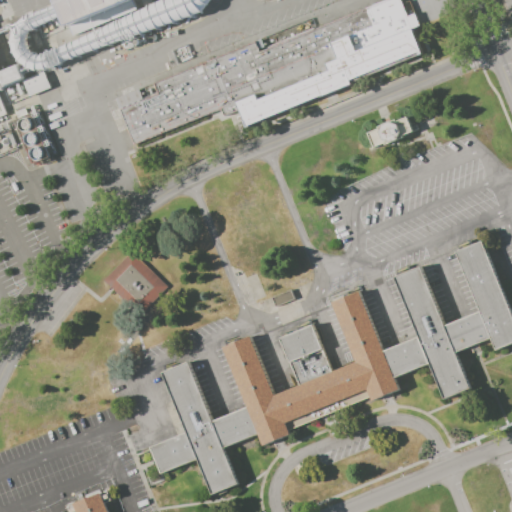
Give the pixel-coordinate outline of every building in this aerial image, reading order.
[(162,0),(161,1),(150,6),(142,10),(135,14),(129,17),(123,20),(116,22),(110,25),(104,27),(98,30),(89,35),(89,34),(81,38),(74,42),(72,41),(67,44),(58,48),(47,52),(40,54),(36,53),(34,51),(32,49),(30,50),(30,49),(31,48),(31,46),(29,41),(30,36),(32,33),(34,31),(38,28),(43,26),(50,23),(57,20),(65,16),(60,4),(50,8),(43,10),(35,13),(30,15),(25,17),(14,25),(12,33),(12,42),(14,52),(19,61),(27,67),(38,69),(48,69),(51,68),(53,68),(61,65),(61,63),(75,57),(80,55),(88,52),(96,50),(103,47),(111,44),(117,42),(124,40),(126,40),(131,39),(143,34),(150,31),(159,28),(166,25),(175,22),(184,19),(193,16),(203,11),(209,4),(211,0),(162,0)] [(58,0),(132,0),(136,10),(73,36),(65,16),(60,4),(58,0)] [(116,98),(261,38),(265,48),(314,27),(315,29),(383,0),(400,0),(402,4),(409,0),(420,26),(412,29),(422,54),(246,127),(239,110),(225,116),(221,108),(135,144),(116,98)] [(0,71),(19,63),(26,78),(0,88),(0,71)] [(30,96),(23,80),(45,71),(52,87),(30,96)] [(0,117),(8,114),(0,94),(0,117)] [(0,133),(16,127),(14,120),(40,110),(57,154),(31,165),(23,144),(17,147),(18,151),(0,157),(0,133)] [(369,134),(379,130),(378,128),(398,120),(399,122),(409,118),(416,133),(405,137),(406,139),(387,147),(386,145),(376,150),(369,134)] [(455,251),(483,240),(511,313),(511,345),(496,352),(491,339),(457,353),(471,390),(444,401),(430,365),(396,379),(400,390),(372,402),(370,397),(289,430),(291,434),(263,446),(258,435),(224,448),(239,485),(212,495),(198,459),(162,474),(151,447),(186,433),(162,373),(190,361),(214,421),(247,407),(222,347),(252,335),(276,393),(297,384),(278,338),(313,324),(332,371),(356,361),(332,302),(361,290),(385,350),(417,337),(393,277),(422,266),(446,325),(479,311),(455,251)] [(141,315),(167,287),(131,253),(104,281),(112,288),(141,315)] [(272,298),(276,308),(295,300),(291,291),(272,298)] [(76,511),(73,503),(101,492),(108,511),(76,511)]
